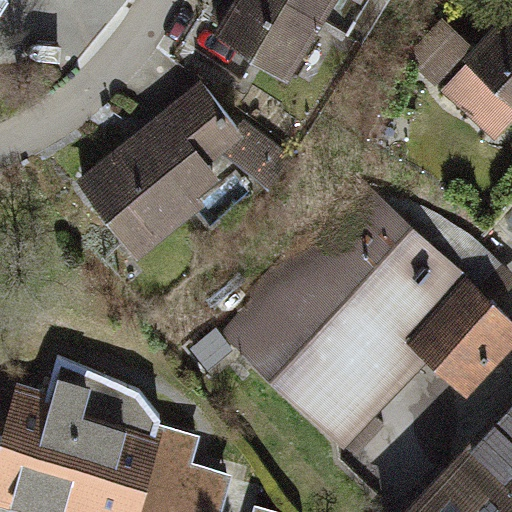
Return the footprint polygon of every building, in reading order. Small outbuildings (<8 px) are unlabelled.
[(282,0),(216,0),(197,34),(286,87),(323,24),(282,0)] [(282,0),(323,24),(348,39),(370,0),(282,0)] [(503,147),(511,137),(511,8),(439,87),(503,147)] [(197,83),(66,189),(129,266),(260,160),(197,83)] [(383,205),(248,360),(353,451),(423,371),(354,312),(420,237),(383,205)] [(423,371),(468,411),(511,360),(511,317),(471,282),(420,237),(354,312),(423,371)] [(140,511),(166,423),(17,380),(0,437),(0,505),(23,511),(140,511)] [(511,511),(511,401),(403,511),(511,511)] [(198,456),(205,426),(173,418),(149,511),(226,511),(238,467),(198,456)]
